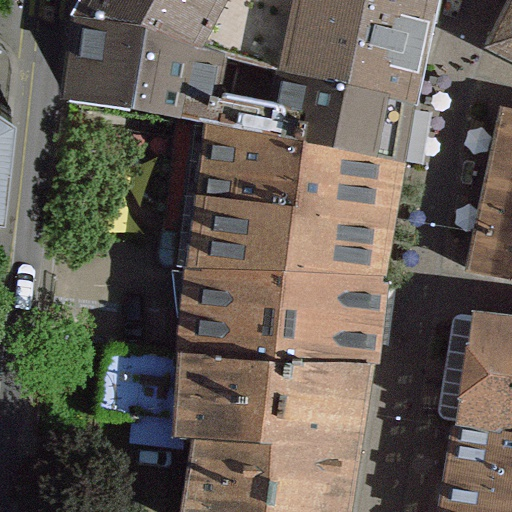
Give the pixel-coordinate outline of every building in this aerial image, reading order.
[(275,73),(408,106),(420,52),(430,7),(431,0),(93,0),(86,19),(225,59),(275,73)] [(511,7),(495,48),(511,56),(511,7)] [(217,126),(397,167),(403,136),(408,106),(275,73),(270,111),(218,104),(225,59),(86,19),(82,61),(75,102),(133,109),(217,126)] [(0,203),(1,204),(12,111),(0,102),(0,203)] [(511,114),(509,114),(476,273),(511,281),(511,114)] [(217,126),(200,273),(379,281),(397,167),(217,126)] [(190,357),(367,366),(379,281),(200,273),(190,357)] [(511,323),(476,319),(462,424),(511,431),(511,323)] [(345,511),(367,366),(190,357),(111,350),(102,416),(135,419),(132,441),(169,445),(170,423),(185,424),(184,446),(201,447),(191,511),(345,511)] [(511,511),(511,431),(462,424),(444,511),(511,511)]
